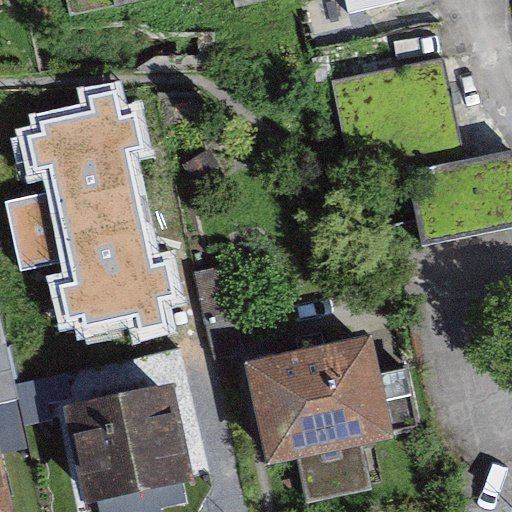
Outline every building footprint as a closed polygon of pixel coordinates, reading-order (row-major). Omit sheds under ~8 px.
[(75,0),(79,17),(159,0),(249,0),(252,9),(291,0),(75,0)] [(454,63),(347,83),(366,186),(415,177),(427,245),(511,229),(511,153),(472,161),(454,63)] [(15,179),(22,230),(118,217),(110,156),(145,152),(139,107),(53,118),(60,173),(15,179)] [(72,276),(78,326),(164,315),(158,270),(125,275),(117,218),(22,231),(29,282),(72,276)] [(2,300),(0,300),(0,420),(7,454),(18,452),(6,397),(22,394),(2,300)] [(370,335),(245,362),(267,464),(304,456),(313,498),(373,486),(364,441),(391,435),(370,335)] [(62,402),(82,504),(191,482),(171,381),(62,402)] [(14,511),(0,443),(0,511),(14,511)]
